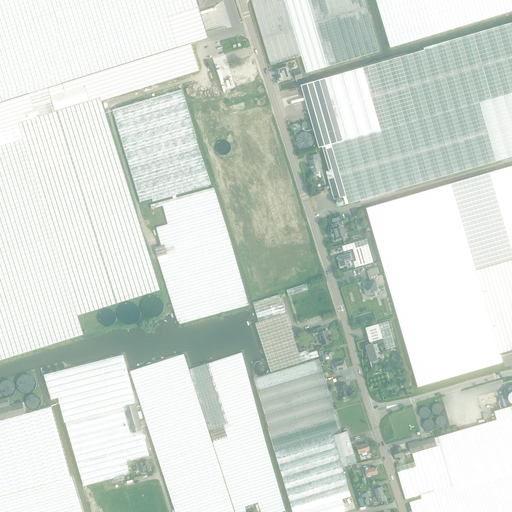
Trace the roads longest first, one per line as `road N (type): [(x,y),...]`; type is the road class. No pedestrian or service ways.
road 1 (unclassified): [(140,218),(106,105),(201,75),(197,43),(250,27)]
road 2 (unclassified): [(311,217),(511,161)]
road 3 (tertiary): [(311,217),(250,27)]
road 4 (tertiary): [(368,408),(311,217)]
